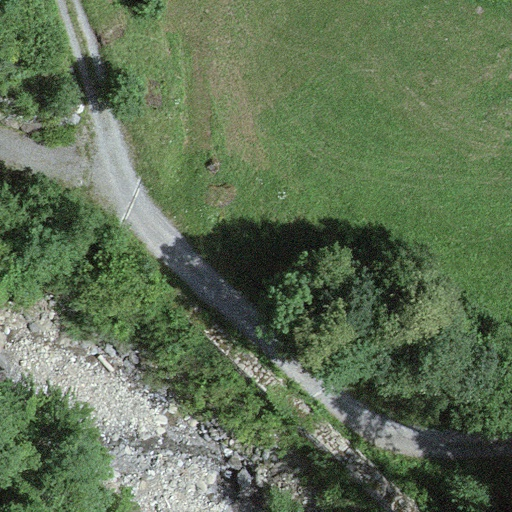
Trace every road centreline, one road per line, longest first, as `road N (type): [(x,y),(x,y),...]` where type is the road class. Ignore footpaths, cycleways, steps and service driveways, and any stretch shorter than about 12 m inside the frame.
road 1 (track): [(511,431),(368,422),(261,340),(163,230)]
road 2 (track): [(163,230),(110,143),(69,0)]
road 3 (track): [(163,230),(0,145)]
